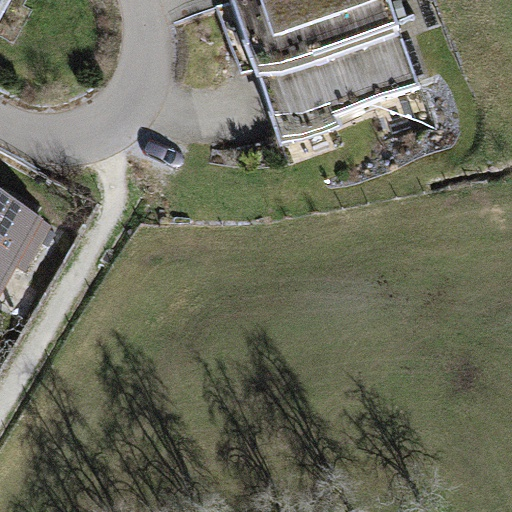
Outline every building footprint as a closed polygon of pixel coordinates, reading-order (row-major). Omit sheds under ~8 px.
[(0,0),(0,38),(19,0),(0,0)] [(243,59),(328,29),(317,0),(225,0),(244,50),(240,51),(243,59)] [(317,0),(328,29),(390,7),(394,6),(391,0),(317,0)] [(418,88),(390,7),(328,29),(243,59),(254,92),(258,91),(280,153),(341,131),(336,117),(418,88)] [(48,221),(0,195),(0,307),(2,308),(48,221)]
